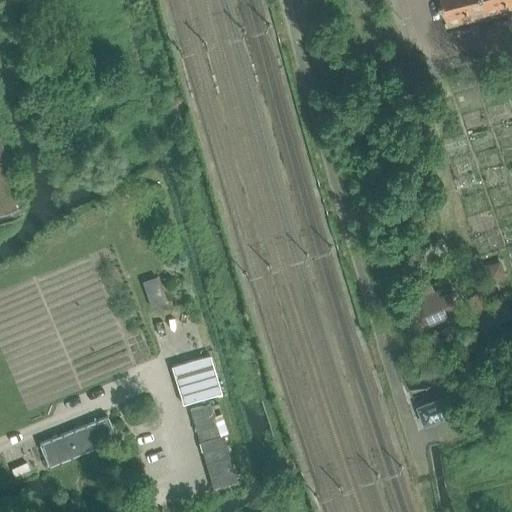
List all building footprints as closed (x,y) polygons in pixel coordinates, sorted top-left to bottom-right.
[(488,12),(485,0),(443,0),(449,22),(488,12)] [(511,6),(511,0),(485,0),(488,12),(511,6)] [(20,210),(0,135),(0,212),(8,210),(9,213),(20,210)] [(435,291),(409,303),(421,330),(449,318),(439,296),(437,290),(435,291)] [(209,356),(171,368),(182,404),(220,393),(209,356)] [(423,406),(420,407),(419,408),(418,408),(425,425),(456,413),(449,396),(426,405),(423,406)] [(237,481),(223,434),(219,436),(213,414),(193,420),(212,488),(237,481)] [(59,463),(107,444),(97,419),(49,437),(59,463)]
